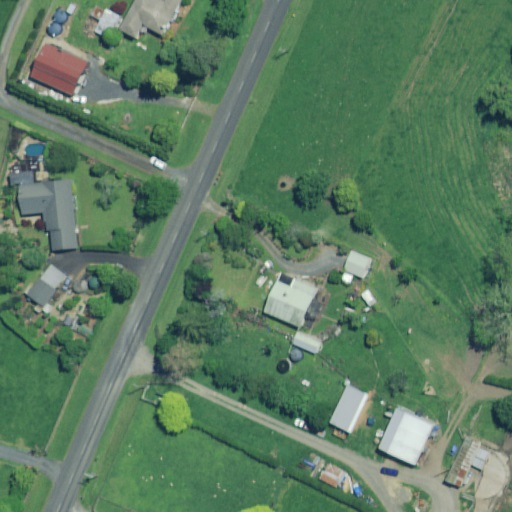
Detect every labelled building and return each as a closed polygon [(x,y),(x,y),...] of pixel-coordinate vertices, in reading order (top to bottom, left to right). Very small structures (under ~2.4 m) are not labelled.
[(187,0),(140,0),(124,31),(140,39),(147,25),(168,37),(187,0)] [(138,61),(126,54),(120,65),(133,71),(138,61)] [(80,249),(72,181),(23,186),(26,215),(47,213),(49,231),(53,231),(56,251),(80,249)] [(374,260),(355,252),(348,271),(367,278),(374,260)] [(68,277),(53,265),(30,295),(45,307),(68,277)] [(320,290),(296,280),(292,287),(280,282),(267,313),(304,328),(320,290)] [(83,322),(67,317),(64,327),(80,332),(83,322)] [(323,344),(299,334),(295,345),(318,355),(323,344)] [(372,396),(350,386),(332,424),(354,434),(372,396)] [(437,426),(401,409),(382,449),(418,466),(437,426)] [(478,469),(486,473),(497,451),(470,437),(448,481),(467,491),(478,469)] [(345,481),(326,471),(321,479),(340,490),(345,481)]
